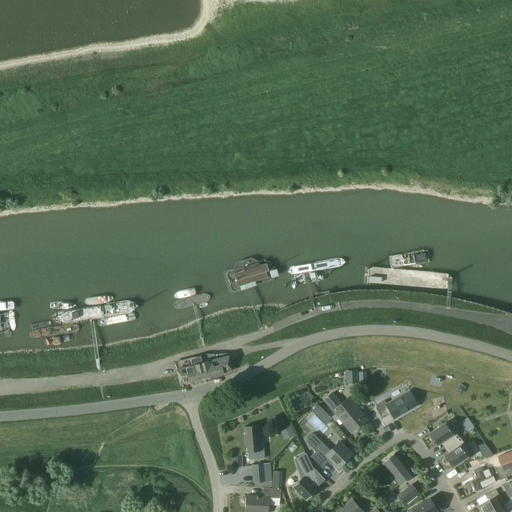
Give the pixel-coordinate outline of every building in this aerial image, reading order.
[(511,259),(468,247),(378,238),(319,240),(324,289),(372,287),(413,288),(468,300),(511,311),(511,259)] [(302,277),(291,247),(219,272),(230,303),(302,277)] [(166,331),(162,289),(18,302),(22,344),(166,331)] [(0,347),(16,346),(13,301),(0,301),(0,347)] [(206,377),(202,363),(200,356),(192,358),(191,360),(192,365),(176,369),(180,384),(206,377)] [(229,356),(202,363),(206,377),(233,370),(229,356)] [(466,387),(460,384),(456,391),(461,394),(466,387)] [(385,400),(375,406),(382,419),(391,413),(392,414),(395,419),(417,406),(409,392),(387,405),(385,401),(385,400)] [(333,393),(324,400),(327,403),(335,414),(332,417),(335,421),(339,418),(351,433),(363,423),(359,418),(363,415),(350,398),(342,404),(333,393)] [(324,410),(318,404),(312,410),(318,416),(324,410)] [(445,423),(429,433),(437,445),(440,443),(445,440),(448,445),(459,437),(452,427),(449,429),(445,423)] [(260,451),(258,426),(245,427),(247,452),(260,451)] [(295,435),(291,427),(285,429),(289,438),(295,435)] [(313,433),(306,441),(316,451),(311,457),(322,468),(327,462),(330,459),(333,462),(339,468),(352,455),(339,442),(330,450),(313,433)] [(447,453),(444,455),(452,467),(472,454),(460,436),(459,437),(448,445),(452,450),(447,453)] [(511,452),(499,457),(502,464),(504,469),(509,467),(509,468),(511,466),(511,452)] [(300,479),(293,486),(297,491),(296,492),(301,497),(302,496),(306,500),(316,490),(315,489),(310,484),(317,476),(312,466),(306,453),(296,458),(304,475),(300,479)] [(413,475),(395,453),(382,463),(400,485),(413,475)] [(265,482),(264,464),(251,465),(253,483),(254,487),(265,486),(265,482)] [(486,479),(481,468),(473,471),(476,478),(477,478),(478,477),(480,482),(486,479)] [(498,475),(484,482),(486,487),(501,480),(498,475)] [(273,479),(273,481),(272,487),(281,487),(282,479),(273,479)] [(508,482),(502,486),(506,492),(511,488),(508,482)] [(418,493),(411,485),(397,496),(404,505),(418,493)] [(247,496),(245,511),(268,511),(269,505),(279,506),(280,498),(280,489),(264,488),(264,497),(247,496)] [(478,506),(480,511),(490,511),(500,507),(495,497),(499,495),(496,490),(486,495),(489,500),(478,506)] [(395,500),(391,495),(381,502),(385,507),(395,500)] [(412,509),(407,511),(433,511),(437,510),(435,508),(437,507),(432,499),(431,500),(429,498),(412,509)] [(362,511),(352,501),(342,510),(340,508),(336,511),(362,511)]
